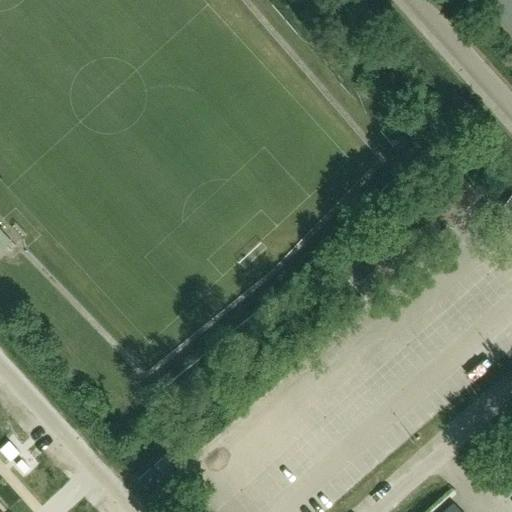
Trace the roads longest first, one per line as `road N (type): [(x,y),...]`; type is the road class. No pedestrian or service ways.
road 1 (unclassified): [(0,366),(133,511)]
road 2 (unclassified): [(511,389),(372,511)]
road 3 (unclassified): [(511,114),(410,0)]
